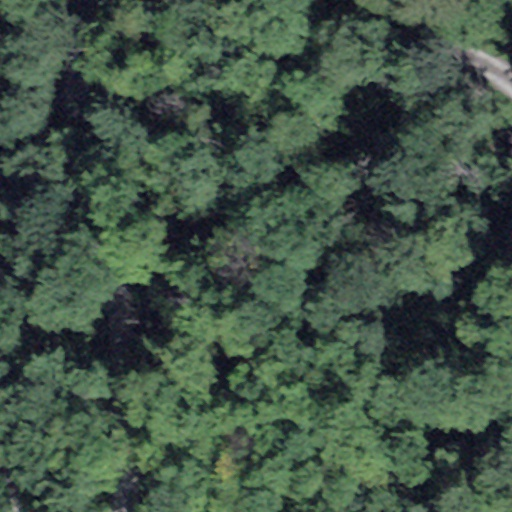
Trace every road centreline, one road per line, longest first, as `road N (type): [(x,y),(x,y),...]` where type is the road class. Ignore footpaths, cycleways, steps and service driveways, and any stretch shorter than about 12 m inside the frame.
road 1 (track): [(90,0),(76,100),(81,195),(111,318),(142,511)]
road 2 (track): [(484,59),(350,0)]
